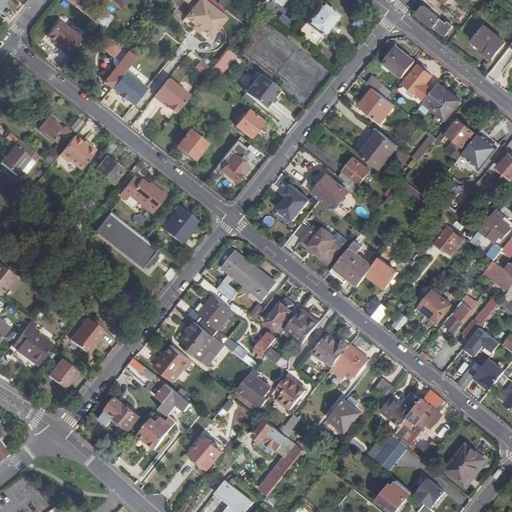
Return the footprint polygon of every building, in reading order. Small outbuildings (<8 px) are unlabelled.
[(0,0),(0,7),(3,10),(9,0),(0,0)] [(92,2),(90,0),(69,0),(76,5),(76,6),(104,28),(107,24),(112,17),(103,10),(98,16),(88,8),(92,2)] [(168,0),(167,2),(175,8),(181,0),(168,0)] [(226,18),(203,0),(199,0),(185,18),(194,25),(201,30),(210,38),(226,18)] [(224,8),(230,0),(220,0),(218,4),(224,8)] [(339,16),(321,3),(304,25),(322,38),(339,16)] [(418,14),(445,36),(454,26),(448,21),(446,23),(441,20),(424,6),(418,14)] [(463,10),(460,14),(465,18),(468,14),(463,10)] [(351,25),(362,34),(372,22),(361,12),(351,25)] [(60,21),(47,37),(56,44),(69,54),(82,37),(76,31),(75,33),(60,21)] [(201,30),(194,25),(192,28),(199,33),(201,30)] [(506,42),(485,26),(473,41),(482,49),(485,51),(483,53),(492,60),(506,42)] [(151,39),(156,43),(165,32),(160,28),(151,39)] [(113,35),(109,40),(126,53),(128,52),(136,58),(138,55),(113,35)] [(101,48),(114,58),(120,50),(107,40),(101,48)] [(69,54),(56,44),(55,45),(68,55),(69,54)] [(416,61),(397,46),(383,63),(402,78),(416,61)] [(497,81),(511,56),(511,52),(507,49),(490,76),(497,81)] [(116,67),(126,54),(120,50),(114,58),(112,60),(114,66),(116,67)] [(234,56),(226,50),(211,69),(208,72),(216,79),(234,56)] [(114,69),(104,82),(111,88),(125,71),(136,58),(128,52),(126,53),(126,54),(116,67),(114,69)] [(211,69),(201,60),(195,67),(206,76),(208,72),(211,69)] [(433,76),(419,65),(404,84),(409,88),(418,95),(426,101),(434,90),(426,84),(433,76)] [(133,106),(147,89),(125,71),(111,88),(118,94),(118,95),(125,101),(126,100),(133,106)] [(279,90),(259,74),(245,93),(264,108),(270,101),(268,99),(271,96),(273,98),(279,90)] [(382,85),(372,77),(367,83),(373,88),(377,91),(382,85)] [(190,96),(168,79),(154,97),(161,102),(162,100),(168,106),(167,107),(175,114),(190,96)] [(461,101),(440,83),(434,90),(426,101),(424,102),(446,120),(461,101)] [(391,92),(382,85),(377,91),(386,98),(391,92)] [(377,91),(373,88),(361,103),(373,112),(371,115),(381,124),(395,106),(386,98),(377,91)] [(409,88),(406,92),(415,98),(418,95),(409,88)] [(140,115),(149,122),(162,103),(154,97),(140,115)] [(373,112),(361,103),(359,106),(371,115),(373,112)] [(251,138),(264,122),(248,110),(235,126),(251,138)] [(49,117),(39,128),(58,144),(60,142),(62,143),(71,132),(64,126),(63,128),(49,117)] [(84,122),(79,118),(71,128),(76,132),(84,122)] [(475,132),(459,119),(448,134),(455,140),(448,150),(459,159),(463,155),(478,136),(475,133),(475,132)] [(207,144),(189,131),(177,146),(194,160),(207,144)] [(398,146),(379,131),(360,155),(380,170),(398,146)] [(463,155),(482,169),(499,148),(480,133),(478,136),(463,155)] [(432,134),(413,158),(418,162),(437,139),(432,134)] [(69,160),(80,169),(96,150),(89,144),(88,146),(83,142),(74,136),(59,155),(68,162),(69,160)] [(40,156),(19,140),(9,153),(6,151),(3,155),(5,157),(0,163),(16,176),(26,164),(30,159),(35,163),(40,156)] [(62,143),(60,142),(58,144),(45,160),(50,164),(65,145),(62,143)] [(194,160),(177,146),(175,149),(192,163),(194,160)] [(511,155),(510,154),(499,167),(511,178),(511,155)] [(248,167),(233,155),(220,170),(236,183),(248,167)] [(123,170),(106,157),(96,170),(113,183),(123,170)] [(370,170),(354,158),(339,176),(360,192),(364,187),(360,184),(370,170)] [(31,168),(35,163),(30,159),(26,164),(31,168)] [(328,175),(318,188),(307,179),(302,185),(335,211),(349,192),(328,175)] [(152,213),(166,196),(154,186),(153,188),(148,185),(141,180),(140,182),(133,176),(119,194),(126,199),(129,195),(152,213)] [(416,190),(404,180),(400,185),(424,204),(427,199),(416,190)] [(400,186),(395,182),(386,194),(390,198),(400,186)] [(290,184),(283,194),(287,197),(277,209),(279,210),(291,220),(293,221),(310,200),(290,184)] [(46,211),(51,206),(31,189),(26,195),(46,211)] [(196,221),(179,207),(162,228),(182,244),(188,237),(186,235),(196,221)] [(279,210),(276,214),(288,224),(291,220),(279,210)] [(511,229),(511,221),(498,210),(481,230),(483,232),(488,235),(489,235),(498,242),(503,237),(504,237),(511,230),(511,229)] [(145,239),(110,212),(97,229),(144,266),(146,264),(153,255),(157,249),(145,239)] [(83,230),(77,225),(73,229),(79,234),(83,230)] [(436,243),(452,255),(464,240),(446,225),(435,238),(438,241),(436,243)] [(314,226),(301,242),(308,247),(309,248),(310,246),(316,251),(315,253),(316,253),(329,264),(342,248),(335,242),(338,239),(324,228),(321,231),(314,226)] [(474,244),(483,232),(481,230),(480,230),(471,242),(474,244)] [(360,244),(366,236),(362,233),(331,271),(345,282),(348,278),(358,286),(367,275),(374,267),(358,254),(363,247),(360,244)] [(498,242),(489,235),(488,235),(487,236),(497,244),(498,242)] [(504,237),(503,237),(498,242),(497,244),(488,255),(494,260),(503,250),(509,242),(504,237)] [(396,238),(390,246),(396,250),(402,243),(396,238)] [(509,256),(511,252),(511,238),(509,242),(503,250),(509,256)] [(316,251),(310,246),(309,248),(308,247),(306,249),(314,255),(316,253),(315,253),(316,251)] [(386,262),(396,250),(390,246),(374,267),(367,275),(386,289),(399,272),(386,262)] [(244,285),(257,268),(236,251),(223,268),(231,274),(218,289),(232,300),(244,285)] [(146,264),(150,267),(157,258),(153,255),(146,264)] [(488,268),(495,273),(491,278),(508,292),(511,287),(511,274),(506,269),(501,265),(500,266),(494,261),(488,268)] [(0,294),(1,295),(16,277),(0,264),(0,294)] [(277,283),(257,268),(244,285),(263,300),(277,283)] [(484,273),(491,278),(495,273),(488,268),(484,273)] [(467,273),(462,279),(472,286),(476,280),(467,273)] [(511,312),(511,302),(509,301),(511,299),(511,298),(511,287),(508,292),(504,297),(505,298),(501,303),(511,312)] [(439,323),(453,305),(433,289),(419,307),(439,323)] [(63,302),(55,295),(47,305),(56,312),(63,302)] [(444,324),(455,332),(478,303),(467,295),(463,300),(464,301),(451,317),(450,316),(444,324)] [(233,312),(213,296),(199,313),(203,316),(197,323),(214,336),(233,312)] [(286,298),(282,303),(282,302),(273,313),(266,322),(282,334),(286,329),(297,315),(290,309),(294,304),(286,298)] [(500,302),(494,298),(491,302),(493,304),(485,313),(484,320),(485,321),(500,302)] [(270,310),(273,313),(282,302),(278,299),(270,310)] [(383,304),(376,299),(370,306),(366,312),(372,317),(373,317),(382,305),(383,304)] [(264,309),(259,304),(250,315),(256,319),(264,309)] [(379,322),(389,310),(382,305),(373,317),(379,322)] [(308,318),(318,325),(320,322),(303,308),(301,310),(309,317),(308,318)] [(304,343),(318,325),(308,318),(309,317),(301,310),(297,315),(286,329),(304,343)] [(400,331),(410,319),(401,311),(391,323),(400,331)] [(70,340),(87,353),(105,331),(88,318),(70,340)] [(0,339),(10,328),(0,319),(0,339)] [(463,334),(471,339),(480,327),(482,325),(475,320),(463,334)] [(181,344),(202,361),(210,351),(206,348),(215,337),(214,336),(197,323),(195,321),(190,329),(192,330),(188,335),(181,344)] [(32,330),(34,326),(29,323),(13,346),(18,349),(17,350),(38,365),(52,345),(32,330)] [(480,350),(492,336),(480,327),(471,339),(469,342),(480,350)] [(276,338),(269,332),(256,350),(261,353),(258,357),(260,359),(276,338)] [(342,339),(338,344),(327,335),(313,351),(333,367),(350,345),(342,339)] [(210,351),(214,354),(223,343),(215,337),(206,348),(210,351)] [(235,350),(239,342),(229,338),(225,345),(235,350)] [(466,345),(477,354),(480,350),(469,342),(466,345)] [(210,351),(202,361),(208,366),(225,345),(223,343),(214,354),(210,351)] [(492,373),(506,385),(511,377),(511,351),(510,350),(502,343),(476,375),(486,384),(492,377),(490,375),(492,373)] [(356,376),(370,359),(351,344),(333,367),(331,369),(343,378),(349,370),(356,376)] [(185,369),(186,370),(192,361),(171,345),(166,351),(167,353),(156,367),(174,382),(185,369)] [(266,354),(276,363),(282,356),(271,347),(266,354)] [(167,353),(166,351),(154,366),(156,367),(167,353)] [(255,365),(257,362),(247,355),(245,358),(255,365)] [(134,358),(129,364),(152,382),(157,376),(134,358)] [(76,382),(82,375),(81,374),(75,369),(61,359),(48,376),(64,389),(70,382),(72,379),(76,382)] [(84,370),(78,366),(75,369),(81,374),(84,370)] [(265,397),(271,388),(257,377),(260,373),(254,369),(237,390),(261,408),(268,399),(265,397)] [(476,375),(469,370),(458,384),(464,390),(476,375)] [(152,382),(148,387),(153,391),(162,380),(157,376),(152,382)] [(292,408),(306,391),(287,376),(279,386),(285,391),(279,398),(292,408)] [(394,386),(384,378),(374,390),(385,398),(394,386)] [(166,402),(175,390),(162,380),(153,391),(166,402)] [(171,402),(177,406),(181,401),(184,397),(175,390),(166,402),(164,403),(168,406),(171,402)] [(237,390),(234,394),(257,413),(261,408),(237,390)] [(442,414),(436,409),(444,399),(432,390),(425,399),(424,398),(422,400),(409,416),(416,421),(417,423),(419,421),(426,426),(429,422),(433,426),(442,414)] [(164,403),(166,402),(153,391),(151,393),(164,404),(164,403)] [(393,398),(383,411),(402,426),(405,422),(409,416),(422,400),(413,393),(403,405),(393,398)] [(130,429),(140,416),(116,397),(106,410),(130,429)] [(184,397),(181,401),(200,415),(203,412),(184,397)] [(223,407),(227,411),(234,402),(230,399),(223,407)] [(346,432),(362,413),(345,399),(330,419),(346,432)] [(138,435),(156,449),(180,417),(173,412),(166,421),(161,417),(157,422),(152,418),(138,435)] [(294,430),(292,429),(300,419),(294,414),(281,431),(288,437),(294,430)] [(411,427),(416,421),(409,416),(405,422),(411,427)] [(267,420),(254,435),(262,442),(264,440),(276,450),(285,457),(296,443),(288,437),(281,431),(267,420)] [(395,434),(402,438),(411,427),(405,422),(402,426),(395,434)] [(321,429),(315,425),(299,445),(305,450),(317,434),(321,429)] [(310,453),(322,438),(317,434),(305,450),(310,453)] [(224,451),(207,436),(203,440),(198,446),(192,453),(193,454),(192,457),(198,462),(200,460),(210,468),(224,451)] [(403,454),(408,448),(394,436),(388,443),(403,454)] [(9,444),(13,450),(21,444),(17,437),(9,444)] [(195,443),(198,446),(203,440),(200,437),(195,443)] [(366,449),(353,439),(350,443),(363,453),(366,449)] [(260,445),(272,455),(276,450),(264,440),(262,442),(260,445)] [(285,457),(261,488),(269,495),(271,493),(305,450),(299,445),(296,443),(285,457)] [(382,451),(397,462),(403,454),(388,443),(382,450),(382,451)] [(128,462),(138,450),(131,444),(120,456),(128,462)] [(486,459),(467,444),(446,469),(466,485),(486,459)] [(382,450),(376,445),(367,456),(374,461),(382,451),(382,450)] [(374,461),(388,473),(397,462),(382,451),(374,461)] [(433,467),(440,458),(434,453),(427,462),(433,467)] [(486,459),(466,485),(468,487),(489,461),(486,459)] [(392,476),(388,481),(394,486),(398,481),(392,476)] [(378,501),(392,511),(396,511),(412,492),(398,481),(394,486),(388,481),(386,479),(380,486),(381,487),(381,488),(379,490),(384,494),(378,501)] [(445,492),(429,479),(420,490),(416,495),(432,507),(436,503),(445,492)] [(226,480),(216,493),(230,505),(224,511),(246,511),(254,502),(226,480)] [(264,502),(272,508),(279,499),(271,493),(269,495),(264,502)] [(189,511),(193,508),(187,502),(178,511),(189,511)]
